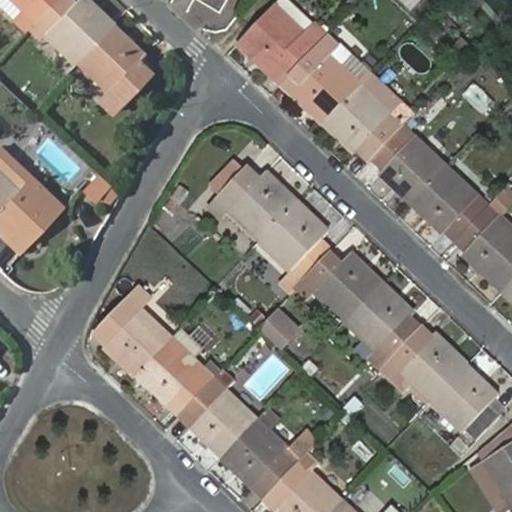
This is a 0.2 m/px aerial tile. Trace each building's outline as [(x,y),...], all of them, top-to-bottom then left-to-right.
[(39,16),(54,0),(14,0),(25,10),(17,17),(28,28),(39,16)] [(78,61),(112,24),(87,0),(73,0),(71,2),(69,0),(54,0),(39,16),(50,25),(45,30),(78,61)] [(282,0),(277,5),(309,36),(305,39),(316,49),(329,34),(289,0),(282,0)] [(420,1),(411,10),(423,20),(430,12),(420,1)] [(277,5),(239,44),(271,74),(279,65),(290,75),(316,49),(305,39),(309,36),(277,5)] [(145,55),(112,24),(78,61),(110,91),(114,86),(126,98),(147,74),(136,64),(142,57),(145,55)] [(329,55),(361,85),(371,75),(329,34),(316,49),(326,58),(329,55)] [(316,49),(290,75),(301,85),(292,94),(324,124),(361,85),(329,55),(326,58),(316,49)] [(147,74),(153,68),(142,57),(136,64),(147,74)] [(361,85),(392,115),(402,104),(371,75),(361,85)] [(392,115),(361,85),(324,124),(356,154),(364,145),(375,155),(401,128),(389,118),(392,115)] [(114,86),(110,91),(102,98),(114,109),(126,98),(114,86)] [(401,128),(375,155),(387,166),(378,175),(410,205),(447,166),(415,136),(413,139),(401,128)] [(37,191),(0,156),(0,175),(27,202),(37,191)] [(450,226),(461,236),(487,209),(475,199),(478,196),(447,166),(410,205),(441,235),(450,226)] [(235,213),(265,242),(303,204),(271,174),(263,183),(252,173),(216,209),(228,221),(235,213)] [(95,207),(113,187),(98,174),(81,194),(95,207)] [(0,175),(0,241),(14,254),(56,210),(37,191),(27,202),(0,175)] [(303,204),(265,242),(296,272),(299,269),(309,279),(335,252),(326,243),(334,234),(303,204)] [(501,291),(511,279),(511,227),(501,217),(498,220),(487,209),(461,236),(472,247),(464,256),(501,291)] [(335,252),(309,279),(300,289),(312,301),(318,293),(347,322),(385,283),(356,256),(348,264),(335,252)] [(511,279),(501,291),(511,301),(511,279)] [(415,312),(385,283),(347,322),(377,351),(371,358),(382,369),(418,332),(406,321),(415,312)] [(108,347),(138,376),(176,337),(146,308),(144,310),(132,299),(106,326),(118,337),(108,347)] [(283,306),(260,325),(281,349),(304,330),(283,306)] [(431,344),(418,332),(382,369),(394,380),(401,374),(432,403),(469,364),(439,336),(431,344)] [(179,397),(190,407),(217,379),(206,370),(208,367),(176,337),(138,376),(170,406),(179,397)] [(500,394),(469,364),(432,403),(462,432),(464,430),(476,441),(503,414),(491,403),(500,394)] [(193,427),(223,456),(261,417),(230,388),(239,379),(227,368),(217,379),(190,407),(201,418),(193,427)] [(263,477),(274,488),(310,452),(312,449),(300,438),(292,447),(261,417),(223,456),(255,486),(263,477)] [(511,445),(484,462),(506,496),(509,495),(511,499),(511,445)] [(280,511),(331,511),(345,498),(315,468),(321,462),(310,452),(274,488),(286,498),(277,509),(280,511)] [(360,511),(345,498),(331,511),(360,511)]
